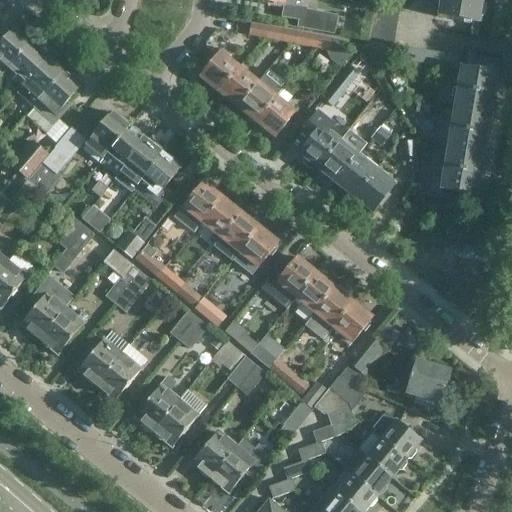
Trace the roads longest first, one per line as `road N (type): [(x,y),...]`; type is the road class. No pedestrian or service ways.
road 1 (residential): [(511,377),(460,346),(151,89)]
road 2 (residential): [(171,511),(0,371)]
road 3 (residential): [(476,511),(511,396)]
